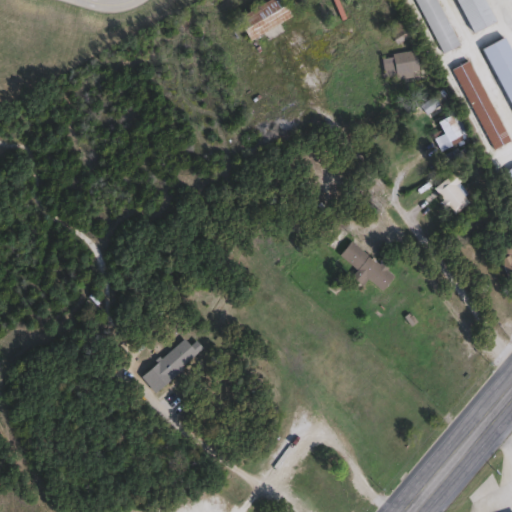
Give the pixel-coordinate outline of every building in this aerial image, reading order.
[(278,0),(287,15),(245,38),(233,16),(262,0),(278,0)] [(412,0),(434,0),(456,43),(439,52),(412,0)] [(481,0),(491,21),(468,32),(453,0),(481,0)] [(511,113),(480,46),(503,35),(511,53),(511,113)] [(379,53),(413,51),(415,74),(381,76),(379,53)] [(468,58),(505,141),(487,149),(451,66),(468,58)] [(461,134),(445,142),(434,119),(450,111),(461,134)] [(511,165),(511,187),(503,169),(511,165)] [(466,202),(449,214),(430,186),(453,171),(458,179),(453,183),(466,202)] [(392,274),(380,290),(365,279),(359,286),(347,277),(354,268),(336,255),(347,240),(392,274)] [(511,271),(511,273),(495,263),(506,246),(511,249),(511,271)] [(201,349),(150,390),(137,374),(182,338),(185,342),(191,338),(201,349)] [(334,462),(320,452),(327,442),(341,452),(334,462)] [(317,479),(324,469),(310,460),(303,469),(317,479)]
